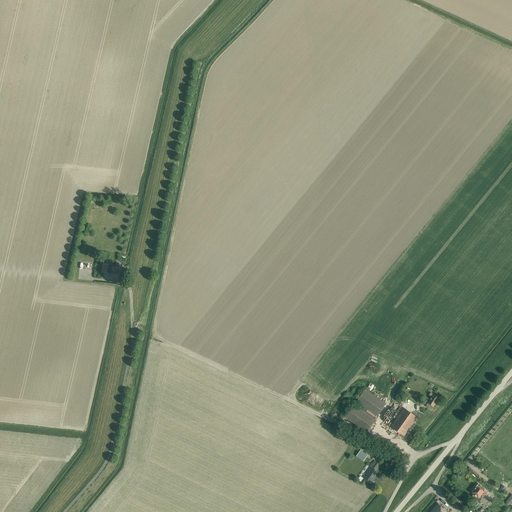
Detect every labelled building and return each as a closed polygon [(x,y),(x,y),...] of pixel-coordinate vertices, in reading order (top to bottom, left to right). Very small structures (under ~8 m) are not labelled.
[(120,272),(121,265),(117,264),(117,267),(112,267),(111,271),(110,276),(115,277),(115,279),(118,279),(119,272),(120,272)] [(377,416),(386,404),(365,389),(356,401),(377,416)] [(433,407),(439,398),(431,392),(429,395),(431,397),(428,403),(426,406),(431,409),(433,406),(433,407)] [(366,432),(375,419),(354,405),(345,417),(366,432)] [(404,436),(417,417),(404,408),(391,426),(404,436)] [(364,450),(360,456),(367,461),(371,455),(364,450)] [(374,460),(371,463),(369,466),(371,467),(363,480),(361,482),(365,485),(367,481),(368,482),(367,482),(368,482),(371,484),(376,477),(375,476),(378,472),(376,470),(380,464),(374,460)] [(486,495),(488,492),(482,487),(478,484),(476,487),(471,492),(474,494),(472,496),(475,498),(476,496),(478,498),(482,494),(483,493),(486,495)]
